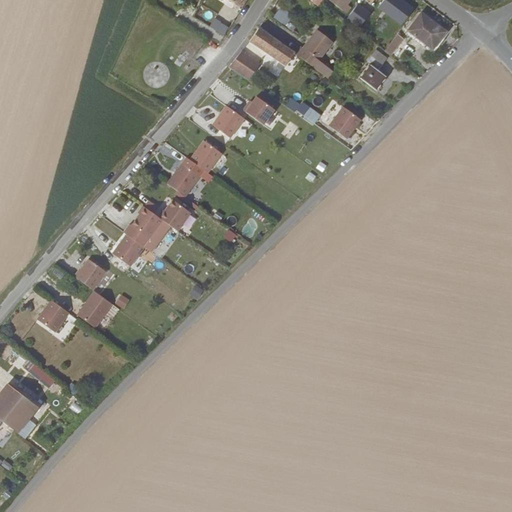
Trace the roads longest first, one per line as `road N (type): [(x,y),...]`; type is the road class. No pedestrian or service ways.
road 1 (residential): [(478,32),(64,447),(13,511)]
road 2 (residential): [(260,0),(152,141),(0,314)]
